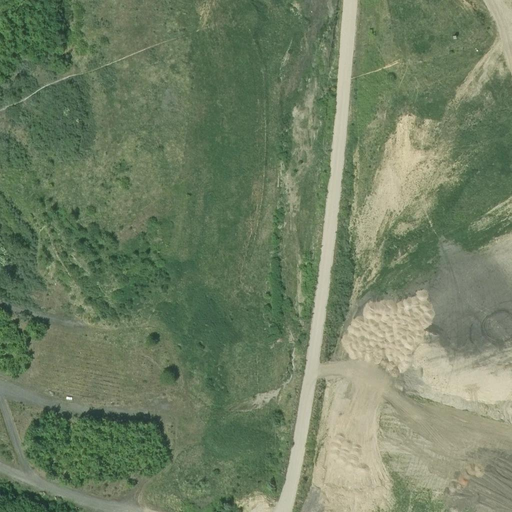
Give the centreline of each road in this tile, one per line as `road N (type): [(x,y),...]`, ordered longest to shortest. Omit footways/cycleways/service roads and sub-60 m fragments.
road 1 (track): [(284,511),(310,392),(343,0)]
road 2 (track): [(0,467),(116,511)]
